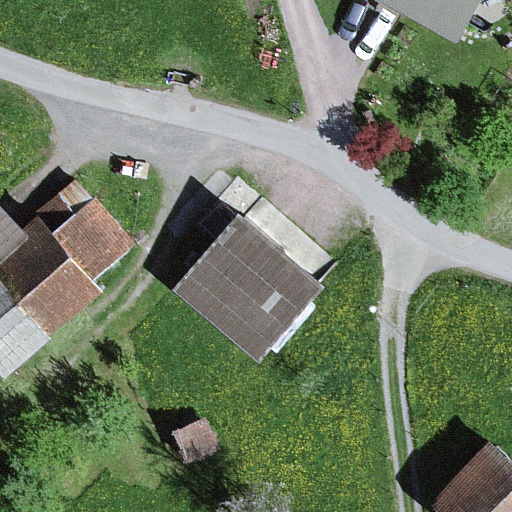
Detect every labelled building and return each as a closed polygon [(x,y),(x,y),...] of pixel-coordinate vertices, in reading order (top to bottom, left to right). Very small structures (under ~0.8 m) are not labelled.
[(420,0),(472,28),(487,0),(420,0)] [(0,175),(0,248),(36,216),(0,175)] [(81,176),(36,216),(0,248),(0,351),(15,368),(112,281),(101,270),(137,238),(81,176)] [(336,277),(250,204),(185,280),(271,353),(336,277)] [(207,416),(182,426),(194,457),(221,447),(207,416)] [(511,511),(511,450),(498,437),(441,497),(457,511),(511,511)]
